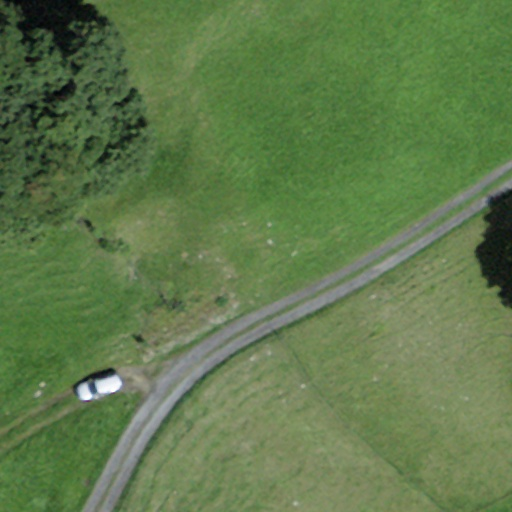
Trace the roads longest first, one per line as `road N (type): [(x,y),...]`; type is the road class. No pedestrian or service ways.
road 1 (track): [(174,365),(376,254),(511,160)]
road 2 (track): [(174,365),(117,376),(49,406),(0,443)]
road 3 (track): [(174,365),(95,511)]
